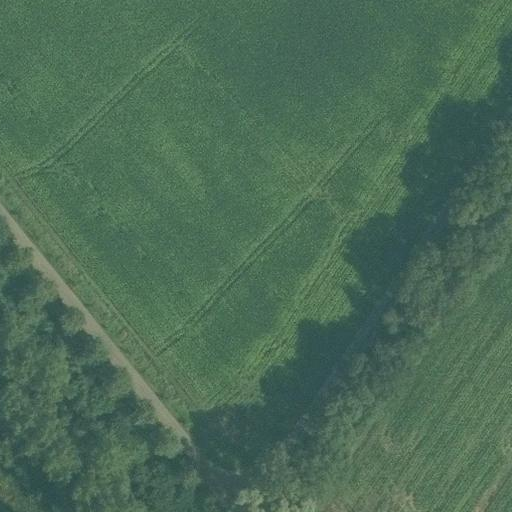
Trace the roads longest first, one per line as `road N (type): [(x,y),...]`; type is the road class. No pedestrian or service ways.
road 1 (unclassified): [(237,511),(511,109)]
road 2 (unclassified): [(233,511),(0,223)]
